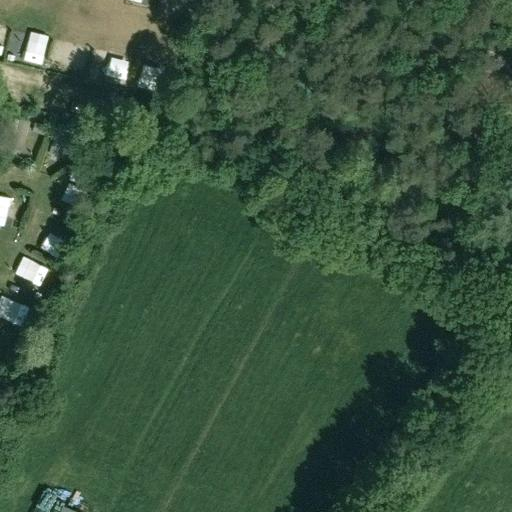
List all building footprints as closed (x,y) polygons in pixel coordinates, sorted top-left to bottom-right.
[(7,218),(16,218),(19,190),(10,189),(7,218)] [(63,241),(74,226),(61,216),(50,231),(63,241)] [(50,281),(59,264),(43,256),(35,273),(50,281)] [(31,319),(36,302),(14,296),(10,313),(31,319)] [(0,336),(0,359),(6,363),(16,345),(0,336)]
